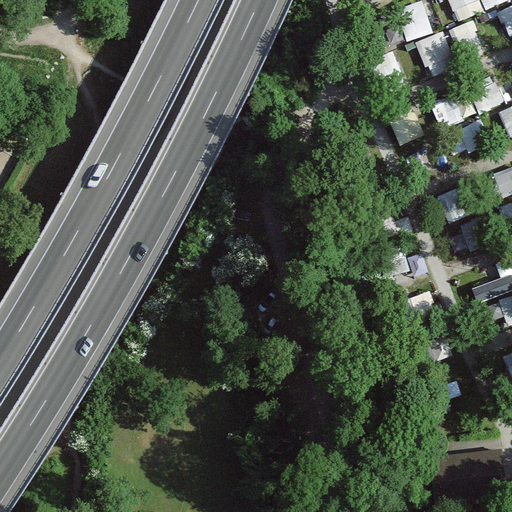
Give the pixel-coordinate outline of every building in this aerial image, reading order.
[(428,0),(422,0),(400,7),(410,39),(438,31),(428,0)] [(482,0),(451,0),(459,20),(487,9),(482,0)] [(485,0),(489,8),(509,0),(485,0)] [(511,6),(502,11),(511,33),(511,6)] [(463,48),(481,43),(475,22),(457,27),(463,48)] [(430,74),(457,65),(446,30),(419,39),(430,74)] [(511,106),(503,111),(511,132),(511,106)] [(511,166),(494,173),(503,195),(511,191),(511,166)] [(449,219),(477,212),(471,186),(443,193),(449,219)] [(511,273),(475,286),(480,300),(511,289),(511,273)] [(496,466),(445,473),(449,503),(501,496),(496,466)]
